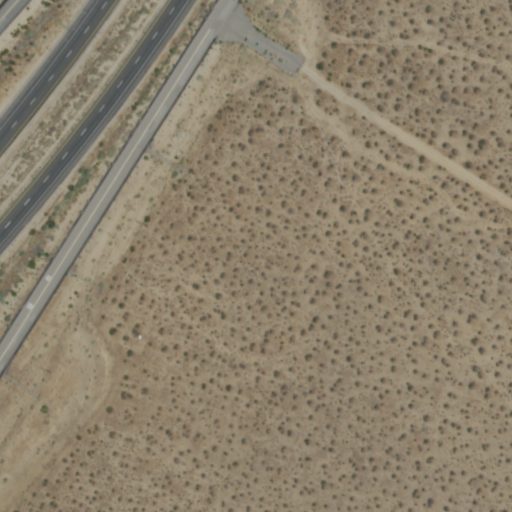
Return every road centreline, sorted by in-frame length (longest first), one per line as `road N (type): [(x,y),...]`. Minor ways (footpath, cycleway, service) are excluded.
road 1 (residential): [(0,358),(228,0)]
road 2 (trunk): [(0,227),(175,0)]
road 3 (trunk): [(105,0),(0,136)]
